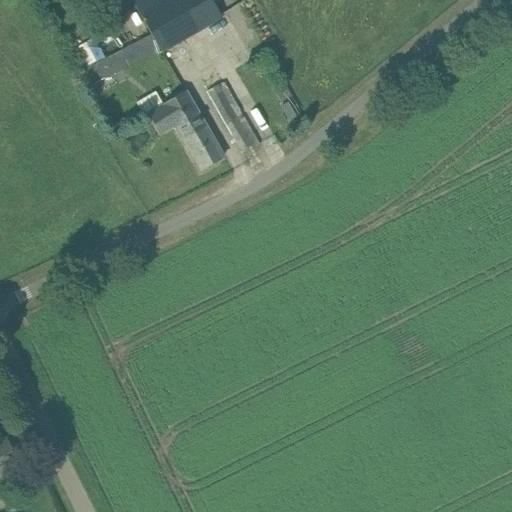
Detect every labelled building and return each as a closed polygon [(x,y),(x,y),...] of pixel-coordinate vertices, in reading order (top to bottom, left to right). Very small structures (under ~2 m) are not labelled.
[(223,17),(212,0),(130,0),(149,34),(77,72),(85,88),(158,49),(161,53),(223,17)] [(218,85),(207,91),(241,150),(251,145),(218,85)] [(159,133),(174,124),(196,111),(184,92),(148,114),(159,133)] [(296,117),(288,102),(281,106),(288,121),(296,117)] [(174,124),(201,170),(223,157),(196,111),(174,124)] [(0,472),(18,464),(5,438),(0,439),(0,472)]
